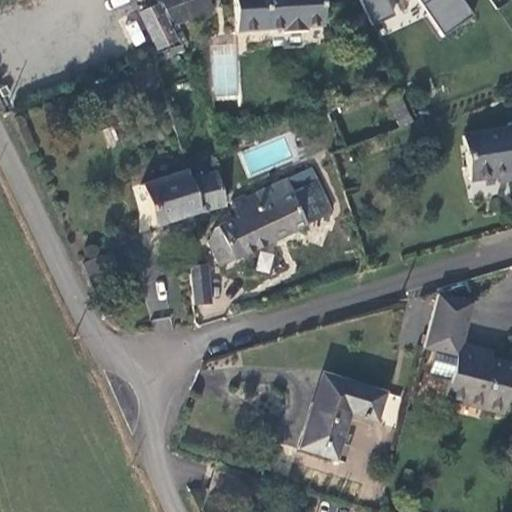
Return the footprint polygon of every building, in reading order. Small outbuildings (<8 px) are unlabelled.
[(209,8),(204,0),(159,0),(162,5),(172,25),(209,8)] [(319,0),(232,0),(233,35),(279,34),(279,38),(302,37),(302,34),(320,33),(319,0)] [(360,0),(374,27),(395,16),(387,0),(419,0),(444,36),(473,16),(462,0),(360,0)] [(144,13),(163,51),(177,46),(159,7),(144,13)] [(97,90),(102,104),(130,94),(125,80),(97,90)] [(511,131),(460,141),(471,198),(506,192),(504,183),(511,181),(511,131)] [(156,229),(200,216),(190,180),(187,173),(144,186),(146,193),(156,229)] [(216,173),(190,180),(200,216),(208,213),(226,209),(216,173)] [(311,175),(287,186),(292,196),(316,185),(311,175)] [(257,201),(236,211),(241,222),(216,235),(214,244),(225,268),(230,265),(255,254),(331,217),(316,185),(292,196),(287,186),(275,192),(281,203),(262,212),(257,201)] [(107,246),(80,259),(92,284),(118,271),(107,246)] [(205,260),(188,261),(193,302),(210,300),(205,260)] [(475,301),(441,292),(439,301),(426,347),(438,350),(431,374),(454,380),(448,399),(502,413),(511,376),(511,361),(492,357),(480,353),(481,345),(464,341),(475,301)] [(494,349),(481,345),(480,353),(492,357),(494,349)] [(300,449),(335,459),(346,463),(351,446),(340,443),(348,417),(378,424),(386,397),(328,379),(319,407),(313,405),(300,449)]
